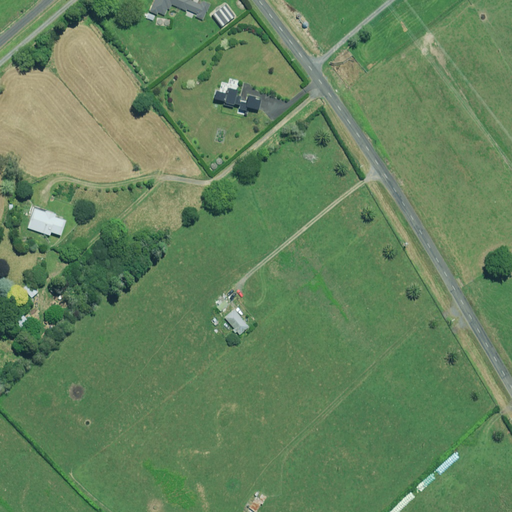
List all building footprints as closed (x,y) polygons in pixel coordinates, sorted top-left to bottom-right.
[(168,11),(169,11),(172,5),(186,12),(187,10),(197,15),(196,18),(203,21),(210,5),(203,2),(202,5),(190,0),(154,0),(149,12),(157,15),(158,13),(165,16),(168,11)] [(216,92),(214,100),(224,102),(224,104),(233,106),(233,105),(237,106),(236,109),(248,112),(249,108),(259,111),(262,101),(254,99),(255,97),(247,95),(245,104),(239,102),(240,97),(235,96),(237,91),(228,89),(227,95),(216,92)] [(225,163),(220,157),(209,166),(214,171),(225,163)] [(45,213),(35,209),(28,229),(50,236),(51,233),(60,236),(65,221),(54,218),(56,214),(46,211),(45,213)] [(31,284),(24,289),(32,298),(38,293),(31,284)] [(224,299),(218,304),(220,306),(217,309),(220,313),(229,305),(224,299)] [(224,319),(234,329),(232,331),(236,334),(237,333),(240,335),(249,327),(233,311),(224,319)] [(28,321),(22,315),(14,325),(21,330),(28,321)] [(257,511),(267,497),(262,494),(259,499),(257,497),(249,509),(253,511),(257,511)]
